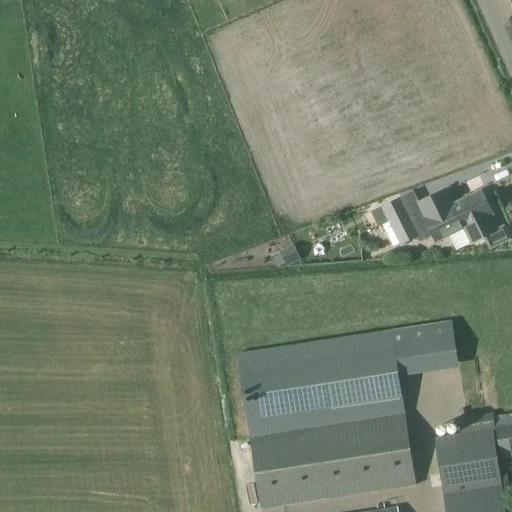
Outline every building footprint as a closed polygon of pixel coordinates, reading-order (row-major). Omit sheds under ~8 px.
[(445,187),(413,202),(433,243),(464,229),(453,205),(445,187)] [(482,192),(453,205),(464,229),(472,245),(498,233),(491,217),(493,216),(482,192)] [(381,207),(401,247),(420,237),(401,198),(381,207)] [(447,250),(453,262),(467,255),(461,243),(447,250)] [(405,414),(397,361),(392,331),(238,355),(242,385),(250,438),(405,414)] [(459,419),(462,435),(436,439),(446,511),(505,511),(492,430),(496,430),(494,413),(459,419)] [(261,509),(416,485),(405,414),(250,438),(261,509)] [(510,460),(508,453),(511,452),(511,414),(495,417),(501,461),(510,460)]
